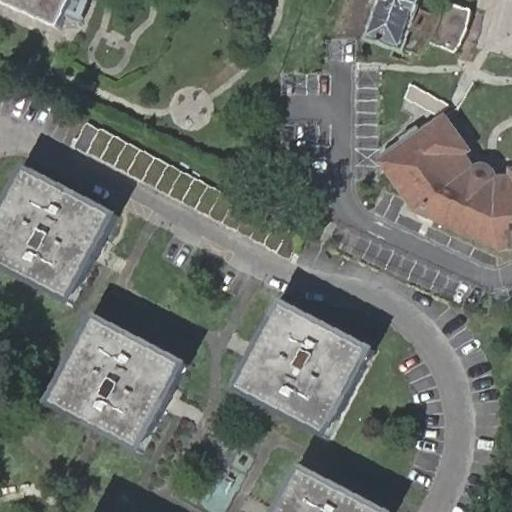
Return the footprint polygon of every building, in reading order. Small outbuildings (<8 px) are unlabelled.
[(0,0),(0,5),(59,32),(65,20),(73,0),(0,0)] [(79,27),(91,0),(73,0),(65,20),(79,27)] [(453,0),(381,0),(366,40),(414,59),(431,45),(459,53),(462,45),(469,29),(468,11),(446,5),(454,0),(453,0)] [(450,107),(410,86),(404,98),(436,117),(450,107)] [(511,179),(499,180),(491,170),(487,168),(473,168),(465,156),(470,152),(444,118),(434,128),(408,144),(382,164),(416,213),(502,252),(511,250),(511,179)] [(87,125),(74,149),(87,156),(88,155),(277,254),(277,256),(290,263),(303,238),(289,231),(290,230),(101,131),(100,132),(87,125)] [(100,233),(108,236),(118,218),(26,171),(0,221),(0,266),(72,305),(94,264),(79,255),(86,241),(94,245),(100,233)] [(94,264),(108,236),(100,233),(94,245),(86,241),(79,255),(94,264)] [(255,377),(248,373),(237,391),(327,439),(374,352),(283,305),(261,345),(275,352),(267,367),(262,364),(255,377)] [(169,384),(177,388),(188,367),(97,318),(51,405),(141,454),(164,410),(149,403),(156,390),(164,393),(169,384)] [(261,345),(248,373),(255,377),(262,364),(267,367),(275,352),(261,345)] [(164,410),(177,388),(169,384),(164,393),(156,390),(149,403),(164,410)] [(383,511),(301,469),(280,511),(282,511),(383,511)]
